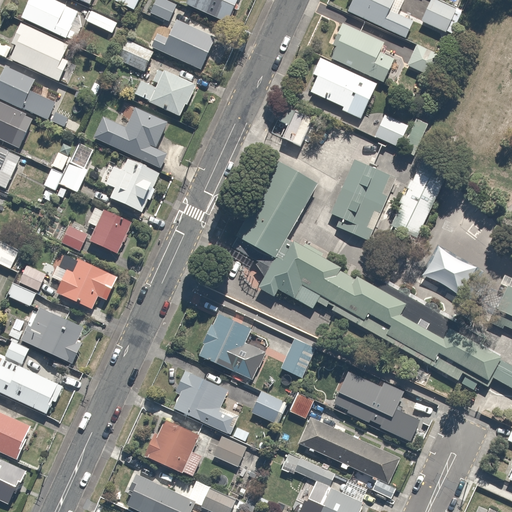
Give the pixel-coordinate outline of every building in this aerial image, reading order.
[(71,30),(80,13),(53,0),(30,0),(21,18),(71,42),(76,33),(71,30)] [(116,0),(137,10),(141,0),(116,0)] [(167,0),(154,0),(148,13),(168,23),(177,5),(167,0)] [(188,0),(187,3),(192,6),(229,23),(240,0),(188,0)] [(351,0),(352,0),(348,12),(404,38),(414,17),(400,10),(404,0),(351,0)] [(458,8),(439,0),(430,0),(422,21),(448,33),(458,8)] [(118,23),(89,10),(83,22),(113,35),(118,23)] [(171,36),(160,30),(152,46),(200,70),(218,35),(181,17),(171,36)] [(331,60),(378,82),(384,84),(398,53),(387,48),(389,44),(342,22),(330,45),(336,48),(331,60)] [(16,45),(10,59),(60,82),(70,63),(63,60),(70,46),(22,23),(12,43),(16,45)] [(0,40),(0,55),(6,59),(12,47),(0,40)] [(154,51),(128,40),(118,62),(145,73),(154,51)] [(438,51),(418,43),(408,66),(428,75),(438,51)] [(360,119),(378,82),(331,60),(324,56),(315,75),(319,77),(312,92),(343,106),(342,110),(360,119)] [(0,74),(0,99),(48,121),(57,103),(31,92),(36,81),(6,67),(2,75),(0,74)] [(141,79),(134,94),(180,116),(196,84),(160,67),(152,84),(141,79)] [(28,115),(0,101),(0,139),(14,146),(28,115)] [(302,147),(314,119),(285,106),(278,121),(287,125),(282,138),(302,147)] [(168,123),(135,107),(125,126),(104,116),(94,136),(159,167),(167,152),(156,147),(168,123)] [(413,160),(428,129),(419,124),(404,155),(413,160)] [(21,157),(0,146),(0,187),(6,190),(21,157)] [(51,167),(43,185),(75,200),(88,172),(84,170),(90,156),(75,149),(64,173),(51,167)] [(58,152),(51,166),(63,172),(70,158),(58,152)] [(161,172),(131,158),(125,170),(116,166),(108,184),(115,188),(111,197),(142,212),(161,172)] [(414,244),(449,174),(421,160),(387,231),(414,244)] [(391,177),(352,161),(328,219),(367,235),(391,177)] [(275,260),(315,187),(276,166),(235,239),(275,260)] [(135,222),(99,205),(90,224),(97,227),(89,243),(119,256),(135,222)] [(89,232),(70,223),(62,240),(80,249),(89,232)] [(0,240),(0,263),(10,268),(19,249),(0,240)] [(289,243),(261,293),(277,302),(280,296),(311,313),(316,306),(458,387),(463,378),(489,393),(493,386),(511,396),(511,369),(454,336),(459,329),(375,281),(370,289),(289,243)] [(80,259),(74,273),(68,270),(58,293),(64,296),(97,310),(102,298),(107,300),(118,276),(80,259)] [(25,265),(18,281),(39,291),(46,274),(25,265)] [(37,293),(14,282),(8,296),(38,310),(31,325),(29,323),(21,340),(73,364),(82,345),(76,343),(83,327),(62,317),(64,313),(34,299),(37,293)] [(205,346),(200,357),(253,381),(259,368),(260,369),(267,353),(246,344),(253,330),(219,315),(214,327),(213,326),(204,345),(205,346)] [(317,350),(296,340),(282,369),(303,379),(317,350)] [(10,341),(2,358),(21,366),(29,349),(10,341)] [(332,365),(338,368),(341,361),(335,358),(332,365)] [(360,382),(365,371),(341,361),(338,368),(336,372),(360,382)] [(17,373),(0,365),(0,391),(49,414),(62,386),(20,367),(17,373)] [(175,410),(229,435),(229,434),(232,436),(240,417),(222,409),(230,392),(186,372),(176,394),(181,396),(180,398),(179,398),(178,399),(178,400),(177,402),(177,403),(177,404),(175,410)] [(351,395),(343,412),(387,432),(393,420),(396,421),(401,412),(398,410),(403,399),(372,385),(368,396),(365,395),(364,396),(356,393),(355,397),(351,395)] [(289,405),(262,393),(253,414),(279,426),(289,405)] [(307,420),(315,402),(299,394),(291,413),(307,420)] [(0,412),(0,451),(19,460),(34,428),(0,412)] [(402,459),(312,419),(299,445),(311,450),(310,452),(314,454),(315,452),(343,465),(342,468),(347,471),(349,467),(374,478),(373,480),(378,482),(378,481),(378,480),(390,486),(402,459)] [(145,457),(184,475),(184,473),(194,478),(203,457),(194,453),(201,437),(166,421),(159,436),(156,434),(145,457)] [(250,434),(238,429),(234,437),(246,443),(250,434)] [(247,449),(222,437),(214,457),(239,468),(247,449)] [(296,472),(331,488),(336,476),(301,460),(289,455),(282,470),(289,474),(290,473),(295,475),(296,472)] [(0,503),(11,508),(27,470),(0,458),(0,503)] [(133,497),(128,507),(138,511),(192,511),(197,504),(203,506),(202,508),(211,511),(231,511),(235,506),(237,500),(197,482),(189,499),(138,475),(130,492),(131,492),(129,495),(133,497)] [(349,481),(343,494),(363,503),(369,490),(349,481)] [(378,481),(378,482),(373,491),(392,500),(397,490),(378,481)] [(343,494),(331,489),(330,490),(318,484),(314,493),(308,490),(300,506),(308,510),(309,507),(311,508),(309,511),(361,511),(364,507),(363,507),(364,504),(363,503),(343,494)] [(244,503),(237,500),(235,506),(241,509),(244,503)]
